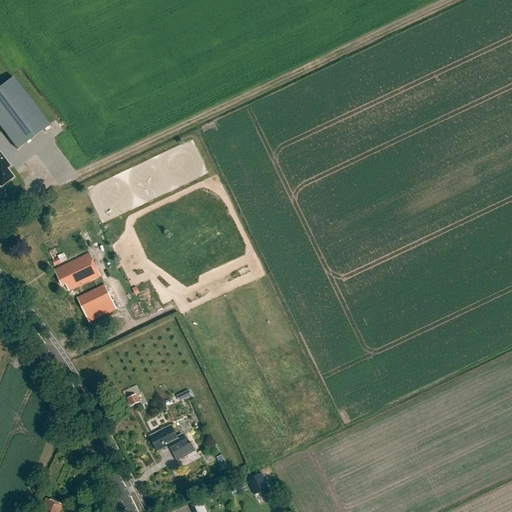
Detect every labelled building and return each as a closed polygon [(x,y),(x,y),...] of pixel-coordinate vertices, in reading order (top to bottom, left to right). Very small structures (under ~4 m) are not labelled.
[(12,78),(0,87),(0,127),(17,150),(49,126),(12,78)] [(0,186),(0,187),(12,178),(6,169),(9,167),(5,161),(0,154),(0,186)] [(66,285),(69,292),(100,277),(89,254),(55,271),(62,287),(66,285)] [(117,311),(105,286),(78,299),(90,324),(117,311)] [(137,395),(128,399),(132,406),(140,402),(137,395)] [(171,427),(150,437),(157,452),(169,446),(169,447),(172,445),(176,453),(188,446),(183,435),(177,438),(171,427)] [(261,474),(247,480),(254,496),(260,493),(264,491),(266,494),(270,492),(261,474)] [(60,511),(63,506),(46,499),(40,511),(60,511)]
